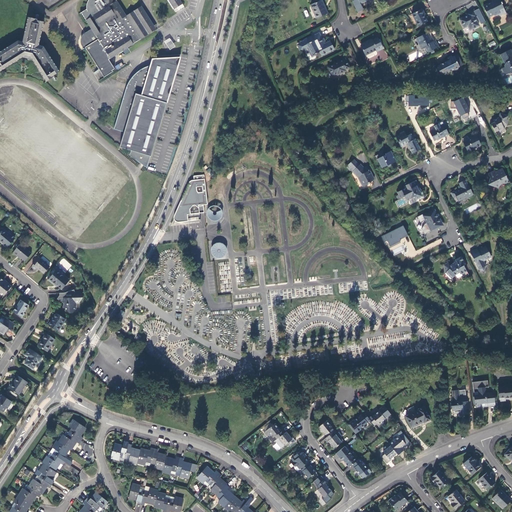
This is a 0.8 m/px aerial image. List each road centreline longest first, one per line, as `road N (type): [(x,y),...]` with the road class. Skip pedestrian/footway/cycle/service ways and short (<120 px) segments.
road 1 (secondary): [(98,320),(172,190),(202,97)]
road 2 (residential): [(285,511),(226,458),(108,419)]
road 3 (residential): [(356,501),(303,426),(327,398),(347,395)]
road 4 (residential): [(457,238),(435,190),(438,176),(511,148)]
road 5 (residential): [(0,369),(41,294),(0,259)]
